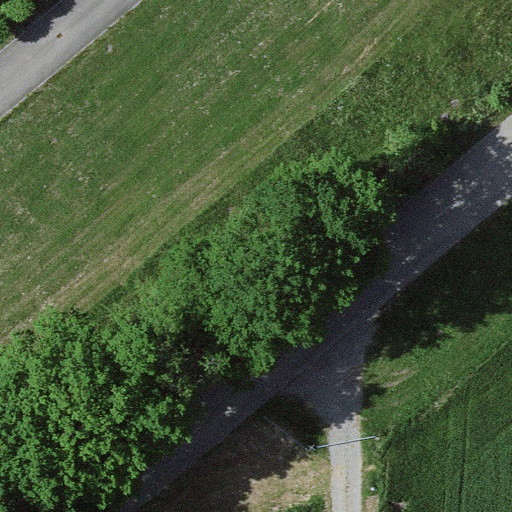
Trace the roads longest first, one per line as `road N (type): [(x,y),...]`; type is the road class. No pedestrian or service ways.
road 1 (tertiary): [(85,511),(511,156)]
road 2 (track): [(330,307),(347,441),(345,511)]
road 3 (residential): [(0,95),(118,0)]
